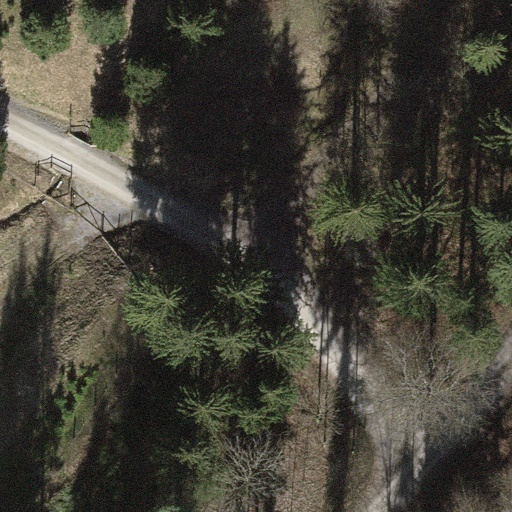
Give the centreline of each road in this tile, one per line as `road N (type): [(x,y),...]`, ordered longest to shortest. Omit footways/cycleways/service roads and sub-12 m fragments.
road 1 (track): [(0,120),(134,191),(255,240),(410,467)]
road 2 (track): [(255,240),(447,18),(451,0)]
road 3 (track): [(369,511),(511,345)]
road 4 (track): [(134,191),(0,302)]
